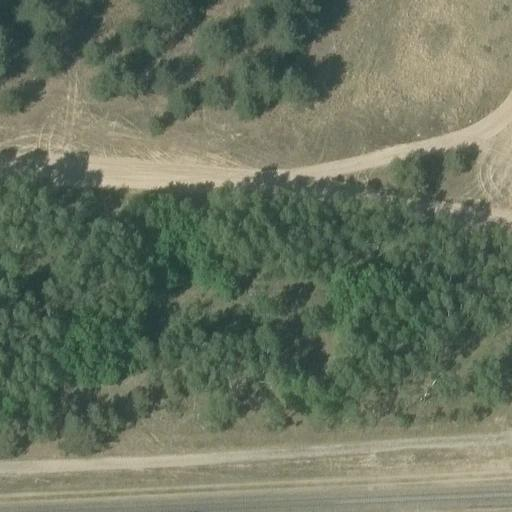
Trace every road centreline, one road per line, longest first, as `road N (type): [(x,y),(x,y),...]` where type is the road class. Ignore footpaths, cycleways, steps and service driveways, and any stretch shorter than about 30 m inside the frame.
road 1 (track): [(0,466),(511,439)]
road 2 (track): [(0,171),(140,168),(341,187),(463,215)]
road 3 (track): [(463,215),(511,83)]
